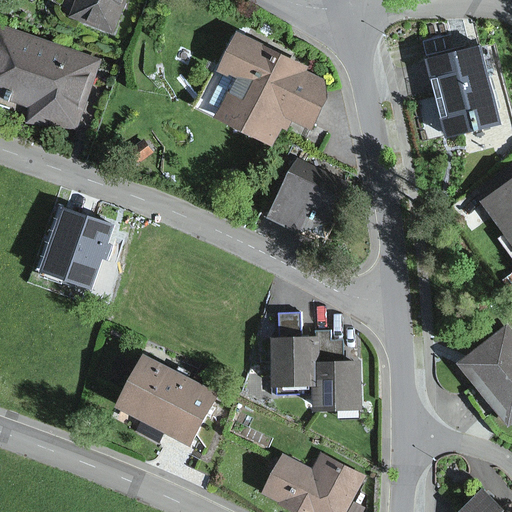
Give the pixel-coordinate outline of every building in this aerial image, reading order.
[(123,0),(83,0),(78,14),(114,27),(123,0)] [(109,58),(0,26),(0,27),(0,92),(39,104),(34,122),(86,138),(109,58)] [(324,82),(243,39),(214,104),(229,111),(225,119),(278,144),(292,116),(314,127),(328,97),(324,82)] [(486,49),(431,64),(449,135),(505,121),(486,49)] [(349,187),(300,166),(277,219),(326,241),(349,187)] [(511,184),(489,202),(511,232),(511,233),(501,242),(511,256),(511,184)] [(114,227),(68,214),(51,272),(98,286),(106,260),(110,261),(114,247),(108,245),(114,227)] [(286,338),(278,338),(279,387),(325,386),(325,361),(329,361),(329,335),(324,335),(309,336),(308,310),(286,311),(286,338)] [(325,361),(325,386),(325,409),(369,409),(368,360),(351,360),(351,336),(338,337),(338,329),(324,330),(324,335),(329,335),(329,361),(325,361)] [(511,342),(504,333),(465,364),(494,401),(511,421),(511,419),(511,342)] [(220,399),(149,361),(126,403),(150,416),(145,426),(164,436),(169,426),(197,441),(220,399)] [(320,476),(285,459),(267,494),(301,511),(357,511),(374,479),(330,456),(320,476)] [(506,511),(481,496),(462,511),(506,511)]
